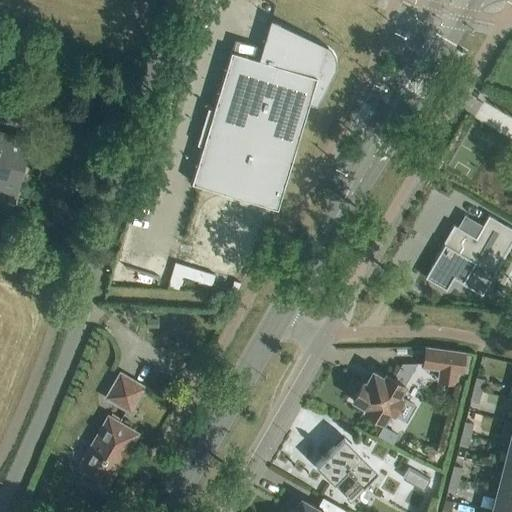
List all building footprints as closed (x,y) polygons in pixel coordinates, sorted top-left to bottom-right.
[(328,46),(271,18),(259,58),(231,50),(214,108),(208,107),(197,143),(203,145),(192,182),(277,208),(309,103),(317,105),(335,69),(336,68),(337,61),(336,55),(332,50),(328,46)] [(0,113),(33,121),(41,86),(6,78),(0,101),(0,113)] [(29,136),(9,132),(0,129),(0,197),(13,201),(29,136)] [(453,223),(423,275),(445,287),(452,275),(482,292),(511,240),(511,227),(489,214),(476,236),(453,223)] [(212,284),(215,273),(175,261),(168,285),(179,289),(183,276),(212,284)] [(461,371),(464,351),(426,346),(424,366),(440,368),(438,379),(456,381),(457,370),(461,371)] [(365,381),(364,380),(353,399),(365,406),(364,409),(384,420),(390,410),(406,419),(415,404),(399,394),(405,384),(385,372),(383,375),(372,369),(365,381)] [(106,396),(131,410),(145,386),(120,372),(106,396)] [(476,376),(473,388),(481,390),(484,378),(476,376)] [(478,401),(481,390),(473,388),(470,399),(478,401)] [(136,432),(109,416),(80,466),(107,482),(122,457),(125,458),(132,446),(129,444),(136,432)] [(465,420),(462,432),(470,434),(473,422),(465,420)] [(383,425),(378,434),(393,443),(398,433),(383,425)] [(467,445),(470,434),(462,432),(459,443),(467,445)] [(378,469),(353,443),(344,435),(316,463),(350,497),(378,469)] [(511,468),(511,444),(509,444),(503,466),(511,468)] [(454,464),(451,476),(459,478),(462,466),(454,464)] [(511,491),(511,468),(503,466),(497,488),(511,491)] [(409,467),(403,477),(424,489),(430,478),(409,467)] [(456,490),(459,478),(451,476),(448,487),(456,490)] [(498,511),(511,511),(511,491),(497,488),(491,510),(498,511)] [(345,511),(347,510),(323,496),(317,506),(301,497),(292,511),(345,511)]
